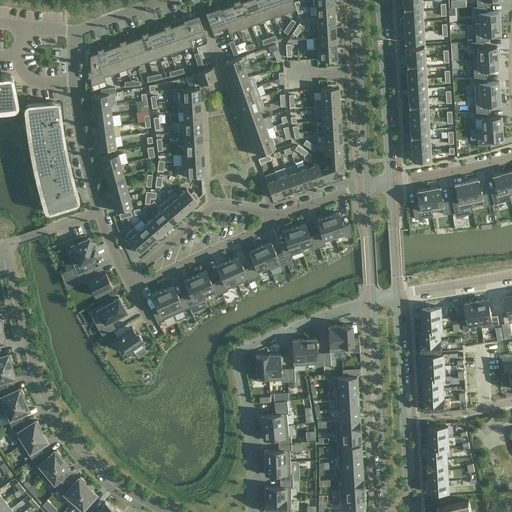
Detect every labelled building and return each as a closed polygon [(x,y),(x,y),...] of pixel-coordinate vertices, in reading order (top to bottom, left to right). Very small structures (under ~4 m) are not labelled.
[(240,2),(239,0),(236,0),(233,1),(234,4),(235,3),(239,16),(233,18),(237,30),(251,25),(243,1),(240,2)] [(244,0),(243,1),(251,25),(260,22),(255,10),(261,8),(258,0),(244,0)] [(258,0),(261,8),(255,10),(260,22),(274,17),(267,0),(258,0)] [(267,0),(274,17),(282,15),(277,2),(283,0),(267,0)] [(283,0),(277,2),(282,15),(296,10),(292,0),(283,0)] [(421,0),(403,1),(404,12),(422,11),(421,0)] [(223,8),(221,8),(227,28),(229,33),(237,30),(233,18),(239,16),(235,3),(234,4),(229,5),(228,4),(223,6),(223,8)] [(334,4),(316,5),(317,16),(334,15),(334,4)] [(477,6),(474,6),(474,13),(479,13),(479,23),(499,22),(499,11),(487,11),(486,5),(477,6)] [(227,28),(221,8),(218,9),(217,8),(211,10),(212,11),(206,13),(213,33),(227,28)] [(404,12),(403,12),(404,22),(423,21),(422,11),(404,12)] [(334,15),(317,16),(317,27),(335,26),(334,15)] [(191,41),(191,40),(205,35),(199,16),(192,18),(192,17),(186,19),(187,20),(184,21),(191,41)] [(180,36),(185,49),(193,46),(191,40),(191,41),(184,21),(181,22),(181,21),(175,23),(176,24),(170,26),(174,39),(180,36)] [(423,21),(404,22),(404,32),(423,31),(423,21)] [(479,23),(475,23),(476,41),(484,40),(484,41),(488,40),(488,34),(500,33),(499,22),(479,23)] [(164,28),(162,29),(170,54),(185,49),(180,36),(174,39),(170,26),(169,24),(164,26),(164,28)] [(335,26),(317,27),(318,37),(318,38),(336,37),(335,26)] [(158,44),(162,57),(170,54),(162,29),(159,30),(159,28),(153,30),(153,32),(148,34),(152,46),(158,44)] [(142,36),(140,37),(148,62),(162,57),(158,44),(152,46),(148,34),(147,31),(141,33),(142,36)] [(423,31),(404,32),(405,43),(424,42),(423,31)] [(136,52),(140,64),(148,62),(140,37),(137,38),(136,36),(131,38),(131,40),(126,42),(125,42),(130,54),(136,52)] [(318,37),(313,37),(314,49),(318,49),(318,48),(336,47),(336,37),(318,38),(318,37)] [(120,44),(117,45),(126,69),(140,64),(136,52),(130,54),(125,42),(126,42),(125,39),(119,41),(120,44)] [(476,41),(472,41),(473,59),(497,57),(497,46),(485,47),(484,41),(484,40),(476,41)] [(104,49),(104,50),(103,50),(108,62),(114,60),(118,72),(126,69),(117,45),(115,46),(114,44),(108,46),(109,48),(104,49)] [(424,46),(405,47),(406,58),(407,58),(425,57),(424,46)] [(104,77),(118,72),(114,60),(108,62),(103,50),(104,50),(103,47),(97,49),(98,52),(96,52),(104,77)] [(336,47),(318,48),(318,49),(319,60),(325,59),(326,64),(335,64),(335,59),(337,59),(336,47)] [(106,81),(104,77),(96,52),(90,54),(90,70),(88,70),(88,76),(90,76),(91,86),(106,81)] [(234,59),(224,63),(228,73),(245,67),(249,66),(245,55),(241,57),(234,59)] [(425,57),(407,58),(407,68),(425,67),(425,57)] [(497,57),(473,59),(474,76),(486,75),(486,69),(498,69),(497,57)] [(295,79),(292,66),(286,68),(288,80),(295,79)] [(191,75),(195,86),(216,78),(212,67),(191,75)] [(231,83),(248,77),(245,67),(228,73),(231,83)] [(407,68),(407,79),(426,78),(425,67),(407,68)] [(0,104),(7,103),(15,102),(14,95),(10,76),(8,76),(8,73),(1,74),(0,74),(0,104)] [(248,77),(231,83),(235,94),(256,86),(253,75),(248,77)] [(486,75),(474,76),(475,94),(500,92),(499,81),(487,81),(486,75)] [(426,78),(407,79),(408,89),(426,88),(426,78)] [(321,88),(321,99),(339,98),(339,87),(336,87),(335,83),(327,84),(327,88),(321,88)] [(239,104),(260,96),(256,86),(235,94),(239,104)] [(182,89),(182,99),(182,100),(200,99),(199,88),(182,89)] [(426,88),(408,89),(408,99),(409,99),(427,98),(426,88)] [(500,92),(475,94),(476,111),(488,110),(488,104),(500,103),(500,92)] [(91,95),(92,106),(110,104),(109,93),(91,95)] [(260,96),(239,104),(242,114),(259,108),(264,107),(260,96)] [(321,99),(322,110),(340,109),(339,98),(321,99)] [(427,98),(409,99),(410,109),(428,108),(427,98)] [(178,111),(183,111),(201,110),(200,99),(182,100),(182,99),(177,100),(178,111)] [(62,122),(62,117),(60,106),(58,106),(57,103),(28,106),(30,121),(32,136),(34,151),(37,166),(41,180),(44,195),(49,210),(77,202),(73,187),(69,174),(66,160),(63,146),(61,132),(59,122),(62,122)] [(92,106),(94,117),(112,115),(110,104),(92,106)] [(242,114),(246,124),(263,118),(259,108),(242,114)] [(410,109),(409,109),(409,119),(428,118),(428,108),(410,109)] [(322,110),(323,121),(340,120),(340,109),(322,110)] [(183,111),(183,121),(201,120),(201,110),(183,111)] [(488,110),(476,111),(476,118),(481,118),(481,128),(482,128),(502,127),(501,116),(489,116),(488,110)] [(94,117),(95,128),(113,126),(112,115),(94,117)] [(246,124),(250,134),(266,128),(263,118),(246,124)] [(428,118),(409,119),(410,130),(429,128),(428,118)] [(183,121),(184,132),(202,131),(201,120),(183,121)] [(341,130),(340,120),(323,121),(323,131),(341,130)] [(97,139),(114,136),(113,126),(95,128),(97,139)] [(481,128),(477,128),(478,146),(490,145),(490,139),(502,138),(502,127),(482,128),(481,128)] [(250,134),(253,144),(270,138),(266,128),(250,134)] [(429,128),(410,130),(410,131),(411,131),(411,140),(429,139),(429,128)] [(342,141),(341,130),(323,131),(324,142),(342,141)] [(184,132),(185,143),(203,142),(202,131),(184,132)] [(114,136),(97,139),(98,150),(116,147),(114,136)] [(270,138),(253,144),(257,155),(276,148),(272,137),(270,138)] [(411,140),(411,150),(430,149),(429,139),(411,140)] [(325,154),(331,153),(342,152),(342,141),(324,142),(325,154)] [(185,143),(185,153),(185,154),(203,153),(203,142),(185,143)] [(430,149),(411,150),(412,161),(431,160),(430,149)] [(342,152),(331,153),(332,165),(344,173),(343,167),(343,163),(345,163),(344,153),(342,153),(342,152)] [(101,158),(104,169),(121,164),(118,153),(101,158)] [(181,165),(186,165),(204,164),(203,153),(185,154),(185,153),(181,154),(181,165)] [(308,167),(314,184),(324,180),(318,163),(308,167)] [(104,169),(106,179),(124,175),(121,164),(104,169)] [(186,165),(187,176),(193,175),(193,179),(202,179),(202,175),(205,175),(204,164),(186,165)] [(296,168),(297,171),(303,188),(314,184),(308,167),(307,165),(296,168)] [(320,169),(324,180),(344,173),(332,165),(320,169)] [(287,174),(293,191),(303,188),(297,171),(287,174)] [(496,190),(490,192),(494,204),(511,199),(504,172),(493,175),(496,190)] [(277,178),(283,195),(293,191),(287,174),(277,178)] [(106,179),(109,190),(126,185),(124,175),(106,179)] [(283,195),(277,178),(266,182),(272,199),(283,195)] [(478,179),(466,182),(471,204),(482,202),(483,206),(490,205),(487,192),(481,194),(478,179)] [(458,199),(452,200),(454,212),(461,211),(460,206),(471,204),(466,182),(454,184),(458,199)] [(109,190),(112,200),(129,195),(126,185),(109,190)] [(440,186),(428,188),(432,216),(433,216),(432,211),(443,209),(443,214),(450,213),(448,200),(442,201),(440,186)] [(186,188),(178,195),(190,209),(198,202),(196,199),(199,197),(193,191),(191,193),(186,188)] [(418,205),(412,206),(414,219),(432,216),(428,188),(416,190),(418,205)] [(181,216),(190,209),(178,195),(175,192),(167,199),(181,216)] [(129,195),(112,200),(115,211),(132,206),(129,195)] [(161,210),(173,223),(181,216),(167,199),(158,206),(161,210)] [(153,217),(165,230),(173,223),(161,210),(153,217)] [(339,212),(328,216),(335,238),(346,234),(347,238),(353,236),(349,224),(344,226),(339,212)] [(321,233),(315,235),(319,247),(325,245),(324,242),(335,238),(328,216),(317,220),(321,233)] [(145,224),(157,237),(165,230),(153,217),(145,224)] [(137,231),(149,244),(157,237),(145,224),(137,231)] [(319,247),(315,235),(310,237),(305,224),(294,227),(301,249),(302,249),(312,245),(313,249),(319,247)] [(140,252),(149,244),(137,231),(134,227),(125,235),(133,243),(130,245),(135,252),(138,249),(140,252)] [(301,249),(294,227),(283,231),(287,245),(280,247),(282,252),(286,258),(292,256),(291,255),(293,254),(303,251),(302,249),(301,249)] [(78,274),(92,268),(89,260),(94,258),(93,257),(98,255),(98,254),(95,248),(95,247),(93,247),(89,238),(72,245),(76,255),(71,257),(78,274)] [(271,242),(260,247),(269,267),(269,268),(270,270),(281,265),(281,266),(287,264),(286,258),(282,252),(276,255),(271,242)] [(260,247),(249,252),(255,264),(249,267),(255,278),(260,276),(259,272),(269,268),(269,267),(260,247)] [(238,256),(227,261),(238,284),(248,280),(249,281),(255,278),(249,267),(244,269),(238,256)] [(222,279),(217,281),(222,293),(228,290),(227,289),(238,284),(227,261),(217,266),(222,279)] [(92,268),(78,274),(78,275),(81,273),(85,281),(87,280),(95,296),(113,287),(106,272),(98,276),(94,267),(98,266),(98,265),(92,268)] [(206,271),(195,276),(204,297),(205,296),(215,292),(216,296),(222,293),(217,281),(211,284),(206,271)] [(195,276),(184,281),(190,294),(185,296),(190,308),(196,305),(195,304),(206,299),(205,296),(204,297),(195,276)] [(173,286),(163,290),(174,315),(190,308),(185,296),(179,298),(173,286)] [(152,311),(157,322),(174,315),(163,290),(152,295),(158,308),(152,311)] [(509,312),(503,314),(505,323),(511,322),(511,294),(506,295),(509,312)] [(126,311),(119,298),(118,297),(118,298),(98,309),(97,309),(98,310),(105,323),(98,326),(102,334),(115,328),(110,320),(126,312),(127,312),(126,311)] [(489,299),(477,301),(482,328),(494,326),(499,324),(498,315),(492,316),(489,299)] [(468,320),(463,321),(465,331),(470,330),(470,327),(481,325),(481,328),(482,328),(477,301),(465,303),(468,320)] [(441,307),(422,308),(423,319),(442,318),(441,307)] [(442,318),(423,319),(424,330),(440,329),(443,329),(442,318)] [(114,339),(120,347),(123,345),(127,352),(132,349),(135,353),(143,347),(141,343),(144,341),(139,333),(137,334),(132,327),(131,328),(127,323),(113,331),(117,337),(114,339)] [(341,351),(340,325),(328,326),(330,352),(341,351)] [(352,325),(340,325),(341,351),(353,350),(353,352),(360,351),(359,339),(353,339),(352,325)] [(424,330),(421,330),(422,341),(441,340),(440,329),(424,330)] [(316,338),(304,339),(305,364),(316,364),(317,366),(324,365),(323,352),(317,353),(316,338)] [(293,365),(305,364),(304,339),(292,340),(293,365)] [(441,340),(422,341),(422,352),(442,351),(441,340)] [(110,346),(105,349),(111,360),(116,357),(110,346)] [(0,355),(0,369),(11,366),(10,362),(12,361),(10,354),(1,356),(1,355),(0,355)] [(281,381),(288,381),(287,368),(281,368),(280,354),(268,355),(269,380),(281,379),(281,381)] [(444,354),(425,355),(426,366),(445,365),(444,354)] [(257,381),(269,380),(268,355),(256,356),(257,381)] [(511,361),(502,363),(504,373),(510,372),(511,383),(511,361)] [(445,365),(426,366),(426,377),(443,376),(445,376),(445,365)] [(14,377),(11,366),(0,369),(0,389),(7,387),(5,381),(8,380),(8,379),(14,377)] [(336,388),(357,387),(357,375),(333,377),(333,389),(336,388)] [(426,377),(424,377),(424,388),(444,387),(443,376),(426,377)] [(9,392),(7,387),(0,389),(0,398),(1,398),(6,408),(24,399),(22,396),(25,395),(21,388),(13,392),(12,390),(9,392)] [(336,399),(358,397),(357,387),(336,388),(336,399)] [(444,387),(424,388),(425,399),(444,398),(444,387)] [(339,409),(358,408),(358,397),(336,399),(337,410),(339,410),(339,409)] [(444,398),(425,399),(426,411),(445,410),(444,398)] [(29,410),(24,399),(6,408),(7,411),(5,412),(11,427),(22,421),(20,415),(23,414),(22,413),(29,410)] [(274,401),(275,410),(282,409),(288,408),(287,400),(274,401)] [(288,412),(288,408),(282,409),(275,410),(276,414),(261,415),(262,427),(288,424),(286,413),(288,413),(288,412)] [(340,420),(359,419),(358,408),(339,409),(339,410),(340,420)] [(336,431),(360,430),(359,419),(340,420),(335,420),(336,431)] [(28,424),(25,426),(22,421),(11,427),(16,434),(18,432),(24,442),(41,431),(39,428),(41,427),(37,420),(29,425),(28,424)] [(278,444),(291,443),(290,436),(289,436),(288,424),(262,427),(264,439),(278,437),(278,439),(278,444)] [(448,426),(429,427),(430,438),(449,437),(448,426)] [(360,430),(336,431),(336,443),(360,441),(360,430)] [(47,441),(41,431),(24,442),(26,445),(24,446),(32,460),(42,452),(39,447),(42,446),(41,445),(47,441)] [(449,437),(430,438),(430,449),(447,448),(449,448),(449,437)] [(265,462),(290,461),(290,450),(291,450),(291,443),(278,444),(279,450),(264,450),(265,462)] [(337,457),(361,456),(361,444),(337,446),(337,457)] [(430,449),(428,449),(429,460),(448,459),(447,448),(430,449)] [(48,455),(46,457),(42,452),(32,460),(38,466),(40,465),(47,473),(62,460),(60,457),(62,456),(56,450),(49,456),(48,455)] [(340,468),(362,466),(361,456),(337,457),(338,468),(340,468)] [(448,459),(429,460),(429,471),(448,470),(448,459)] [(70,469),(62,460),(47,473),(49,476),(47,478),(57,490),(66,481),(63,477),(65,475),(64,474),(70,469)] [(290,473),(290,461),(265,462),(265,474),(280,474),(280,480),(292,480),(292,473),(290,473)] [(343,478),(362,477),(362,466),(340,468),(341,479),(343,479),(343,478)] [(448,470),(429,471),(430,482),(449,480),(448,470)] [(73,483),(71,485),(66,481),(57,490),(64,495),(66,494),(74,501),(87,486),(84,484),(86,482),(80,476),(74,483),(73,483)] [(344,489),(363,488),(362,477),(343,478),(343,479),(344,489)] [(292,487),(292,480),(280,480),(280,486),(265,486),(265,498),(291,498),(291,487),(292,487)] [(449,480),(430,482),(430,493),(450,492),(449,480)] [(96,494),(87,486),(74,501),(76,503),(75,505),(82,511),(89,511),(94,506),(90,502),(92,500),(91,499),(96,494)] [(345,500),(364,499),(363,488),(344,489),(339,489),(340,501),(345,500)] [(279,511),(292,511),(292,510),(291,510),(291,498),(265,498),(265,510),(280,510),(279,511)] [(345,500),(345,511),(364,510),(364,499),(345,500)] [(0,511),(5,511),(11,508),(4,500),(0,502),(0,511)] [(471,511),(469,500),(437,507),(438,511),(471,511)] [(95,511),(92,510),(89,511),(112,511),(115,508),(105,502),(100,509),(98,511),(95,511)]
